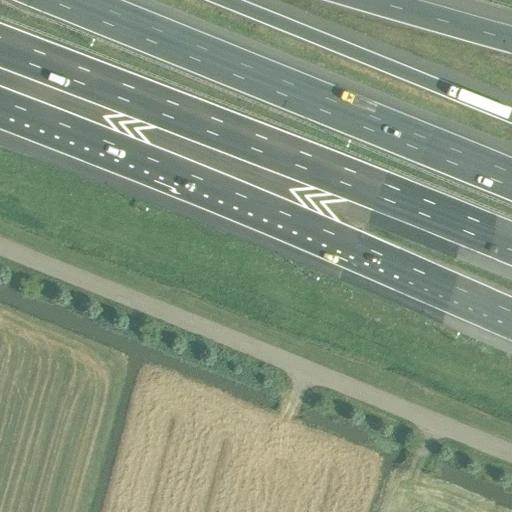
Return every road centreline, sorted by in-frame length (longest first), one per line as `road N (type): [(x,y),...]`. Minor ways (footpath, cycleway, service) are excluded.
road 1 (motorway): [(0,109),(511,318)]
road 2 (unclassified): [(511,457),(0,252)]
road 3 (motorway): [(0,45),(511,243)]
road 4 (motorway): [(511,180),(64,0)]
road 5 (motorway): [(511,118),(217,0)]
road 6 (motorway): [(511,40),(365,0)]
